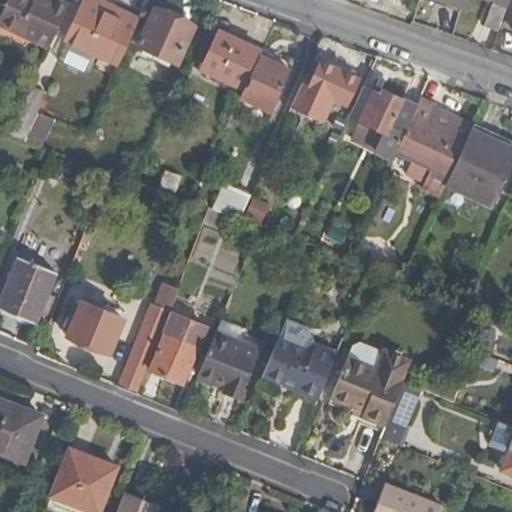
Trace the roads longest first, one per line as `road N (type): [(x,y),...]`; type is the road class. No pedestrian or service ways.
road 1 (residential): [(352,499),(0,357)]
road 2 (residential): [(283,0),(511,83)]
